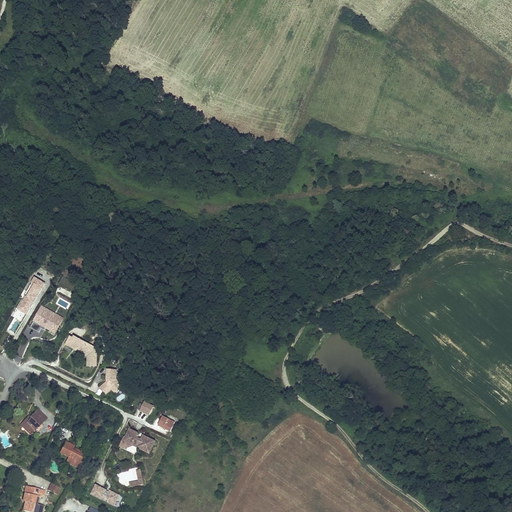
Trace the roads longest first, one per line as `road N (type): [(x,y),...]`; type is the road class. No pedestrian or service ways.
road 1 (track): [(431,511),(295,395),(286,384),(286,358),(313,311),(360,292),(454,222),(511,245)]
road 2 (residential): [(0,403),(11,375),(24,367),(126,414)]
